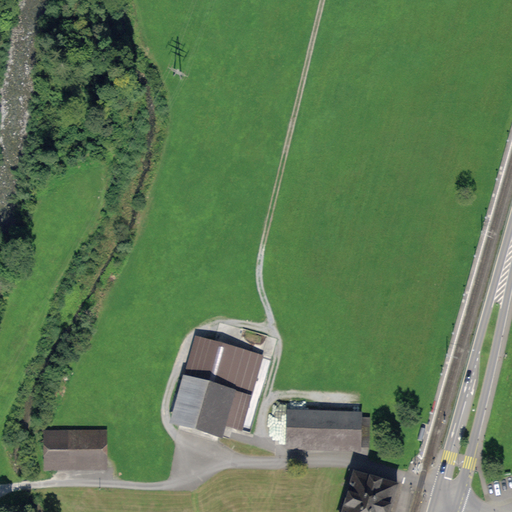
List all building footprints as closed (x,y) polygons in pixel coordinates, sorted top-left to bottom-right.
[(265,357),(198,336),(171,421),(224,437),(228,425),(242,430),(265,357)] [(359,416),(289,414),(288,446),(358,448),(359,416)] [(426,424),(422,423),(417,439),(422,441),(426,424)] [(45,435),(45,467),(109,467),(109,434),(45,435)] [(388,511),(396,486),(354,475),(343,511),(388,511)]
